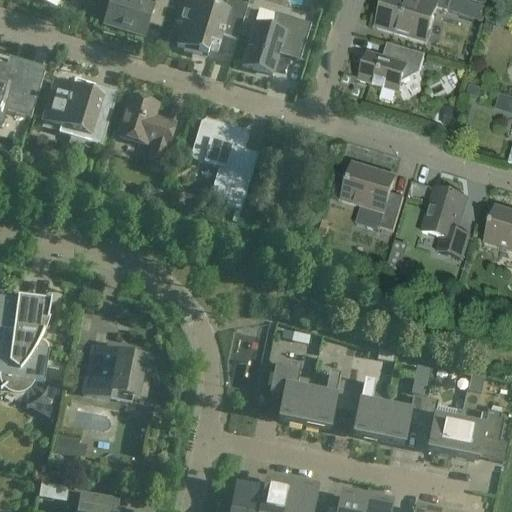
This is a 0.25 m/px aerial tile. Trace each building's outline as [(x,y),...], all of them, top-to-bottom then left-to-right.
[(121,0),(112,0),(105,27),(145,39),(148,27),(162,31),(170,5),(156,1),(153,10),(121,0)] [(447,14),(450,0),(408,0),(409,1),(405,0),(383,0),(375,30),(425,45),(435,10),(447,14)] [(222,39),(237,43),(248,8),(227,1),(224,13),(184,1),(176,25),(184,27),(177,49),(208,58),(210,52),(217,55),(222,39)] [(302,59),(311,27),(260,11),(242,69),(273,78),(281,52),(302,59)] [(418,76),(424,58),(389,47),(387,54),(389,57),(382,61),(367,56),(359,84),(397,95),(400,85),(418,76)] [(31,122),(45,77),(31,73),(32,70),(9,62),(7,68),(2,67),(3,63),(0,62),(0,128),(3,129),(8,115),(31,122)] [(102,150),(118,96),(86,86),(84,94),(55,85),(43,124),(61,129),(59,137),(102,150)] [(468,91),(465,101),(476,104),(479,94),(468,91)] [(130,100),(118,140),(146,149),(147,145),(154,147),(150,163),(163,167),(168,151),(168,152),(176,127),(155,120),(158,108),(130,100)] [(229,210),(236,213),(233,225),(238,226),(241,214),(254,172),(240,168),(249,140),(246,135),(206,123),(201,126),(191,159),(194,164),(219,171),(211,197),(214,202),(226,206),(229,210)] [(352,167),(341,204),(382,216),(377,230),(392,234),(403,200),(389,196),(394,179),(352,167)] [(434,191),(422,235),(441,240),(437,254),(461,261),(468,238),(455,233),(465,201),(434,191)] [(511,215),(494,209),(483,246),(511,254),(511,215)] [(386,266),(392,247),(375,242),(369,262),(386,266)] [(50,312),(51,306),(50,306),(49,311),(0,299),(0,374),(2,375),(2,377),(2,381),(3,385),(5,388),(0,392),(1,393),(5,389),(9,392),(12,394),(16,395),(20,395),(23,394),(27,392),(31,388),(32,384),(45,386),(49,354),(36,352),(37,344),(40,344),(41,341),(43,337),(46,330),(47,325),(49,318),(50,312)] [(295,335),(293,345),(309,349),(311,339),(295,335)] [(89,372),(83,398),(110,403),(112,396),(139,401),(139,400),(146,402),(152,371),(145,369),(146,362),(142,361),(144,354),(108,347),(106,354),(105,354),(101,374),(89,372)] [(379,353),(378,363),(393,366),(395,356),(379,353)] [(304,429),(313,385),(299,382),(301,371),(290,369),(289,374),(275,371),(269,399),(283,401),(279,423),(283,423),(282,425),(304,429)] [(334,412),(346,414),(351,387),(339,384),(340,379),(329,377),(327,388),(313,385),(304,429),(326,434),(326,432),(330,433),(334,412)] [(472,378),(469,394),(482,396),(485,381),(472,378)] [(62,386),(52,384),(50,390),(46,395),(42,399),(38,403),(32,406),(27,408),(54,424),(62,386)] [(379,445),(385,410),(387,400),(373,397),(375,387),(364,384),(363,389),(351,387),(346,414),(358,417),(353,438),(357,439),(357,440),(379,445)] [(415,384),(412,398),(426,400),(429,387),(415,384)] [(408,427),(420,429),(425,402),(413,399),(410,415),(385,410),(379,445),(400,449),(400,447),(404,448),(408,427)] [(454,460),(461,425),(463,415),(437,410),(438,405),(425,402),(420,429),(432,432),(427,453),(431,454),(431,455),(454,460)] [(509,447),(500,445),(500,442),(504,422),(500,421),(501,417),(487,415),(484,430),(461,425),(454,460),(474,464),(475,463),(479,463),(480,456),(490,458),(489,464),(505,467),(509,447)] [(235,502),(232,511),(287,511),(292,490),(270,486),(270,487),(265,486),(262,502),(236,497),(235,502)] [(313,494),(292,490),(287,511),(313,511),(317,497),(313,496),(313,494)] [(81,496),(78,511),(118,511),(120,503),(81,496)] [(364,511),(366,505),(344,501),(344,502),(340,502),(338,511),(364,511)]
